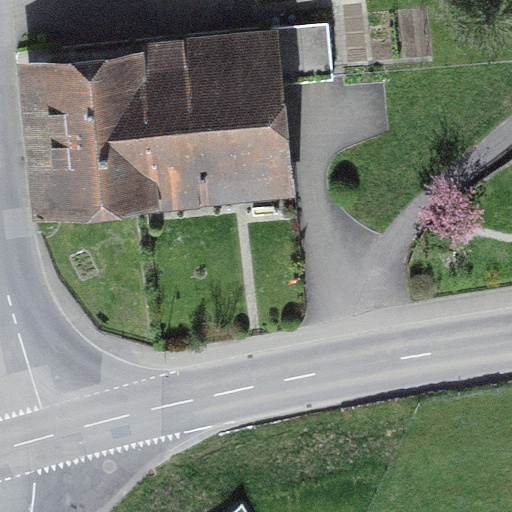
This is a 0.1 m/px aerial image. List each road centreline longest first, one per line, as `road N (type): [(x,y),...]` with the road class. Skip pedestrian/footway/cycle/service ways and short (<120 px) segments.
road 1 (tertiary): [(38,438),(361,363),(511,341)]
road 2 (tertiary): [(38,438),(0,233)]
